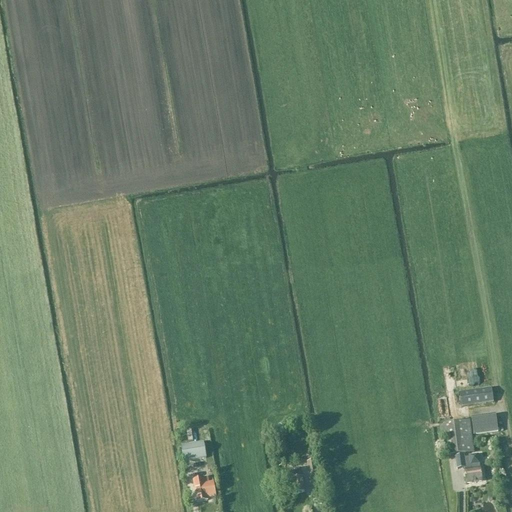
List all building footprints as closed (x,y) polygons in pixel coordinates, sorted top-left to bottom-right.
[(492,404),(490,389),(458,394),(460,408),(492,404)] [(490,432),(488,419),(471,421),(473,434),(490,432)] [(473,453),(469,421),(443,425),(448,456),(473,453)] [(285,451),(283,437),(273,438),(275,452),(285,451)] [(184,463),(206,459),(203,444),(181,448),(184,463)] [(463,459),(463,456),(455,458),(457,470),(464,469),(464,473),(466,485),(481,482),(478,456),(468,457),(468,459),(463,459)] [(318,482),(315,462),(306,463),(309,483),(318,482)] [(300,479),(298,469),(284,471),(286,482),(291,481),(293,495),(304,493),(302,479),(300,479)] [(209,484),(208,479),(193,481),(196,502),(207,500),(206,499),(215,497),(213,483),(209,484)]
